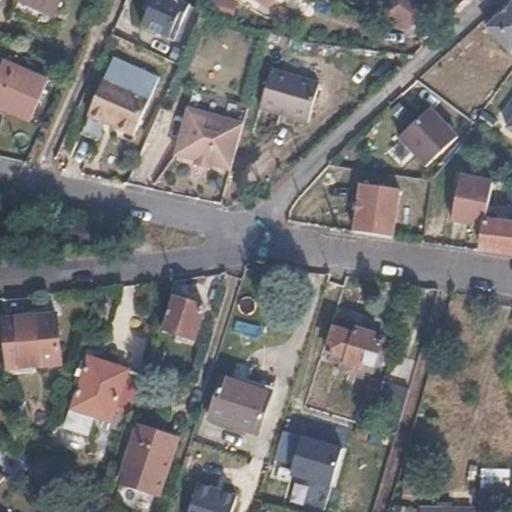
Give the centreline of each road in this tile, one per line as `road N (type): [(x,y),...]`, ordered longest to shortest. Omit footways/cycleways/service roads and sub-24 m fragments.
road 1 (residential): [(245,238),(391,87),(491,0)]
road 2 (residential): [(511,280),(245,238)]
road 3 (residential): [(0,281),(184,267),(245,238)]
road 4 (residential): [(0,191),(245,238)]
road 5 (unknown): [(29,196),(107,0)]
